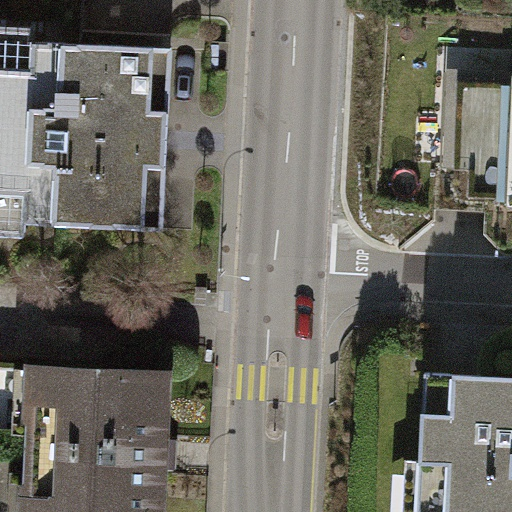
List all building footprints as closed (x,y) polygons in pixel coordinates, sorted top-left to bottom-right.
[(32,29),(0,27),(0,233),(24,235),(24,225),(49,226),(69,227),(163,231),(171,52),(79,48),(58,47),(32,46),(32,29)] [(511,70),(450,67),(443,197),(511,200),(511,70)] [(0,420),(15,421),(16,360),(0,359),(0,420)] [(167,511),(173,369),(23,363),(16,511),(167,511)] [(511,511),(511,384),(427,378),(419,511),(511,511)]
